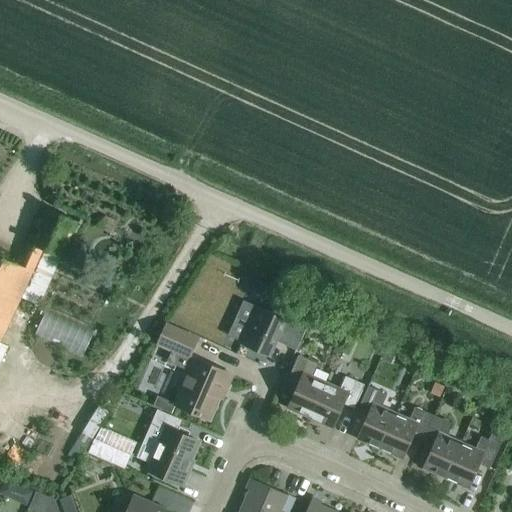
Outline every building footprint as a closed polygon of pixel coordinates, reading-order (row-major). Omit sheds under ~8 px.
[(0,361),(7,345),(0,341),(0,339),(21,295),(35,302),(39,294),(27,288),(45,248),(60,255),(67,240),(76,222),(49,209),(36,237),(31,235),(18,263),(0,255),(0,361)] [(45,248),(27,288),(39,294),(45,296),(54,276),(63,257),(60,255),(45,248)] [(259,280),(254,291),(273,300),(278,288),(259,280)] [(299,342),(311,316),(278,301),(273,312),(257,305),(240,342),(269,355),(279,333),(299,342)] [(209,340),(214,330),(184,314),(179,324),(209,340)] [(189,356),(197,338),(182,331),(166,324),(158,343),(172,349),(189,356)] [(195,359),(189,356),(172,349),(167,360),(190,370),(175,404),(208,418),(221,388),(225,389),(232,374),(195,358),(195,359)] [(310,417),(326,382),(312,375),(317,364),(298,355),(287,378),(298,383),(287,407),(310,417)] [(362,389),(364,384),(346,375),(340,388),(326,382),(310,417),(332,427),(343,403),(354,408),(362,389)] [(380,448),(395,413),(381,406),(387,394),(368,385),(357,409),(368,414),(357,438),(380,448)] [(98,405),(78,439),(88,445),(108,411),(98,405)] [(423,438),(434,415),(415,406),(409,419),(395,413),(380,448),(402,458),(413,434),(423,438)] [(445,477),(461,442),(447,436),(453,423),(434,415),(423,438),(433,443),(423,467),(445,477)] [(179,483),(198,440),(180,432),(167,427),(148,470),(161,475),(179,483)] [(489,468),(503,436),(492,431),(488,439),(481,436),(475,448),(461,442),(445,477),(468,487),(478,463),(489,468)] [(93,440),(88,451),(97,455),(102,444),(93,440)] [(410,451),(403,468),(413,472),(420,455),(410,451)] [(285,511),(280,509),(287,494),(254,479),(244,502),(265,511),(285,511)] [(64,511),(76,511),(80,511),(73,492),(59,498),(64,511)] [(166,511),(168,509),(134,494),(125,511),(109,511),(108,511),(166,511)] [(332,511),(333,510),(310,500),(304,511),(332,511)] [(265,511),(244,502),(239,511),(265,511)]
